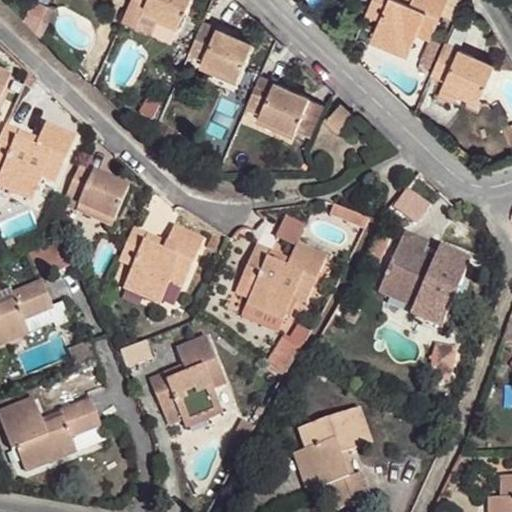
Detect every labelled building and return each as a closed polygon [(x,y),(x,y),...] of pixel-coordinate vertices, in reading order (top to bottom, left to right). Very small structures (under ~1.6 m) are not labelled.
[(131,0),(123,21),(174,43),(192,0),(131,0)] [(378,0),(373,13),(388,20),(381,37),(402,46),(400,50),(417,58),(427,37),(439,42),(448,20),(461,26),(472,1),(470,0),(421,0),(420,4),(411,0),(378,0)] [(233,34),(203,21),(190,53),(204,59),(203,62),(217,69),(216,74),(237,84),(254,45),(247,42),(243,45),(231,41),(233,34)] [(247,42),(233,34),(231,41),(243,45),(247,42)] [(402,46),(381,37),(379,41),(400,50),(402,46)] [(454,41),(441,72),(454,79),(453,82),(469,90),(467,93),(488,102),(504,65),(498,62),(495,66),(486,61),(485,57),(454,41)] [(217,69),(203,62),(203,66),(216,74),(217,69)] [(0,98),(12,72),(0,66),(0,98)] [(294,91),(262,77),(248,107),(264,114),(263,118),(278,126),(277,131),(296,140),(301,131),(314,100),(306,97),(303,100),(293,96),(294,91)] [(467,93),(469,90),(453,82),(448,94),(460,98),(463,92),(467,93)] [(306,97),(294,91),(293,96),(303,100),(306,97)] [(331,108),(314,100),(301,131),(318,138),(325,122),(331,108)] [(180,118),(166,111),(160,126),(174,132),(180,118)] [(347,140),(364,122),(348,111),(332,127),(347,140)] [(278,126),(263,118),(262,123),(277,131),(278,126)] [(8,124),(0,143),(0,158),(7,162),(1,178),(21,187),(20,191),(37,198),(46,178),(59,183),(80,135),(50,122),(42,138),(39,145),(18,137),(20,130),(8,124)] [(42,138),(20,130),(18,137),(39,145),(42,138)] [(83,164),(69,195),(84,202),(83,205),(98,213),(97,217),(118,225),(135,188),(126,183),(122,187),(113,184),(114,178),(83,164)] [(21,187),(1,178),(0,179),(0,181),(20,191),(21,187)] [(126,183),(114,178),(113,184),(122,187),(126,183)] [(407,194),(394,213),(419,230),(433,211),(407,194)] [(98,213),(83,205),(81,209),(97,217),(98,213)] [(361,234),(365,225),(330,210),(327,218),(361,234)] [(286,242),(304,250),(307,246),(313,231),(294,223),(286,242)] [(135,232),(122,262),(135,268),(128,286),(147,295),(147,299),(163,306),(172,285),(186,289),(207,242),(177,229),(169,246),(166,253),(146,245),(147,237),(135,232)] [(394,234),(383,229),(373,252),(385,258),(394,234)] [(423,249),(427,240),(403,229),(377,287),(412,303),(427,309),(431,300),(451,308),(474,256),(442,241),(440,245),(436,255),(423,249)] [(169,246),(147,237),(146,245),(166,253),(169,246)] [(440,245),(427,240),(423,249),(436,255),(440,245)] [(74,267),(56,246),(28,258),(36,276),(49,270),(56,275),(74,267)] [(276,259),(277,253),(264,248),(252,277),(264,284),(258,301),(277,311),(275,316),(292,323),(303,302),(316,305),(337,259),(307,246),(304,250),(299,261),(296,268),(276,259)] [(299,261),(277,253),(276,259),(296,268),(299,261)] [(50,308),(40,283),(12,294),(13,300),(0,304),(0,342),(23,333),(19,322),(50,308)] [(147,295),(128,286),(127,289),(147,299),(147,295)] [(412,303),(409,309),(443,324),(451,308),(431,300),(427,309),(412,303)] [(277,311),(258,301),(257,306),(275,316),(277,311)] [(306,336),(296,331),(288,343),(299,349),(306,336)] [(289,368),(299,349),(288,343),(282,339),(272,358),(289,368)] [(202,427),(205,430),(221,423),(213,401),(225,394),(205,346),(178,359),(185,382),(164,392),(159,385),(147,391),(160,422),(174,418),(181,435),(202,427)] [(459,354),(439,350),(435,364),(436,376),(441,384),(451,382),(455,375),(459,354)] [(289,368),(272,358),(265,370),(281,380),(289,368)] [(97,423),(88,399),(59,411),(60,415),(42,422),(31,398),(0,411),(0,420),(11,448),(16,447),(25,467),(69,450),(65,438),(97,423)] [(335,457),(342,454),(366,445),(351,406),(292,428),(300,450),(289,454),(303,493),(322,487),(332,511),(364,500),(355,475),(343,479),(335,457)] [(235,461),(252,432),(241,426),(224,455),(235,461)] [(183,439),(205,430),(202,427),(181,435),(183,439)] [(350,476),(342,454),(335,457),(343,479),(350,476)] [(511,511),(511,479),(507,480),(507,502),(493,502),(492,511),(511,511)]
